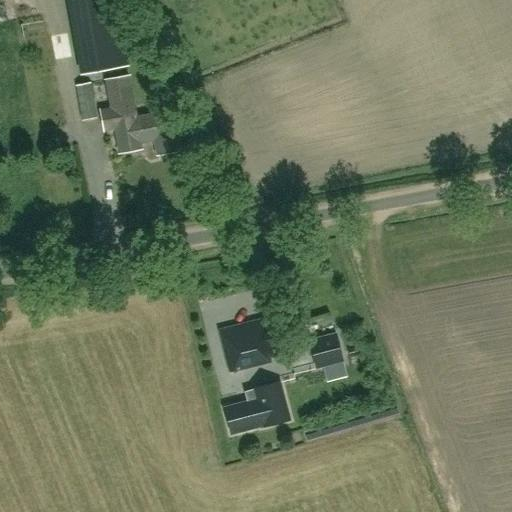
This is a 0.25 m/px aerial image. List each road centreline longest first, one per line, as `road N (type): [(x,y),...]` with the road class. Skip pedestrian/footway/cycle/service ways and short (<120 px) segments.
road 1 (unclassified): [(0,274),(511,184)]
road 2 (unknown): [(253,229),(159,0)]
